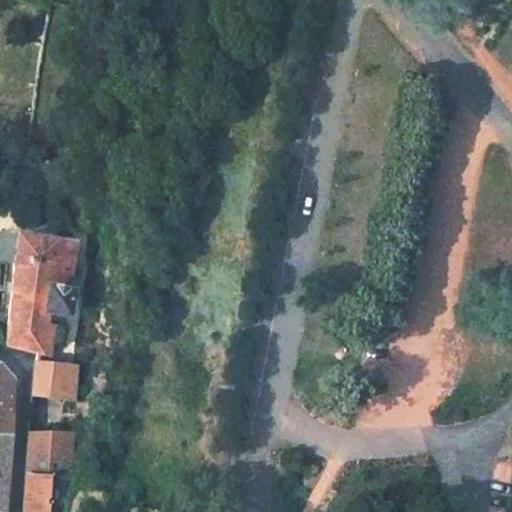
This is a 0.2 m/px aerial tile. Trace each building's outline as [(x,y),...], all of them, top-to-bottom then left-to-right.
[(69,288),(75,241),(17,232),(3,345),(35,352),(39,352),(44,312),(69,316),(73,288),(69,288)] [(34,364),(31,394),(31,395),(46,397),(61,398),(64,367),(34,364)] [(0,437),(10,438),(11,380),(0,366),(0,437)] [(45,409),(60,411),(61,398),(46,397),(45,409)] [(62,476),(64,433),(26,434),(24,474),(51,475),(62,476)] [(0,511),(2,511),(10,438),(0,437),(0,511)] [(48,511),(51,475),(24,474),(22,511),(48,511)]
